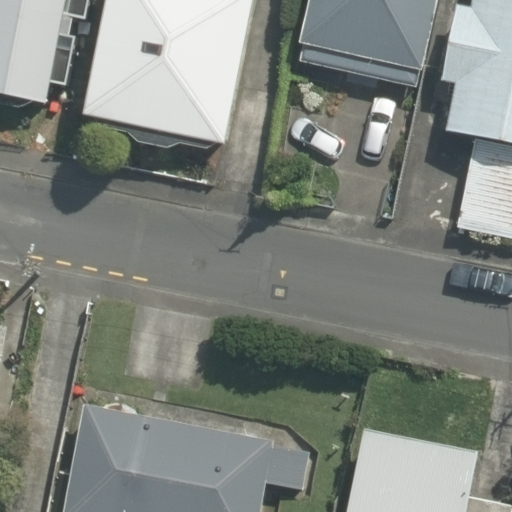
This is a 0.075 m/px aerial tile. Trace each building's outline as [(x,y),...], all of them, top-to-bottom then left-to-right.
[(0,0),(0,93),(51,104),(72,0),(0,0)] [(256,0),(90,0),(71,108),(232,137),(256,0)] [(443,0),(301,0),(293,50),(430,76),(443,0)] [(437,145),(469,148),(460,233),(511,238),(511,0),(470,0),(470,11),(451,9),(437,145)] [(0,393),(12,329),(0,326),(0,393)] [(103,410),(90,407),(70,511),(266,511),(271,485),(306,492),(312,452),(280,447),(280,443),(150,418),(144,413),(136,408),(127,405),(117,405),(109,408),(103,410)] [(372,432),(356,511),(511,511),(511,506),(475,498),(484,454),(372,432)]
